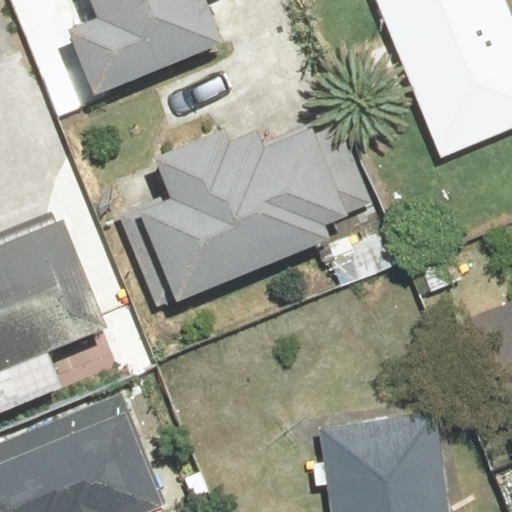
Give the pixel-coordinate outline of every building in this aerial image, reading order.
[(81,0),(90,21),(57,34),(81,97),(214,46),(195,0),(81,0)] [(366,0),(435,158),(511,124),(511,36),(496,0),(366,0)] [(333,151),(323,127),(256,154),(249,136),(218,148),(213,136),(146,162),(162,204),(130,216),(166,306),(320,246),(313,229),(368,208),(344,147),(333,151)] [(0,403),(49,383),(38,354),(97,330),(53,222),(0,243),(0,403)] [(511,511),(511,303),(458,325),(511,459),(511,511)] [(140,511),(153,507),(108,399),(0,443),(0,511),(140,511)] [(440,511),(427,417),(311,434),(315,462),(308,463),(312,488),(319,487),(322,511),(440,511)]
